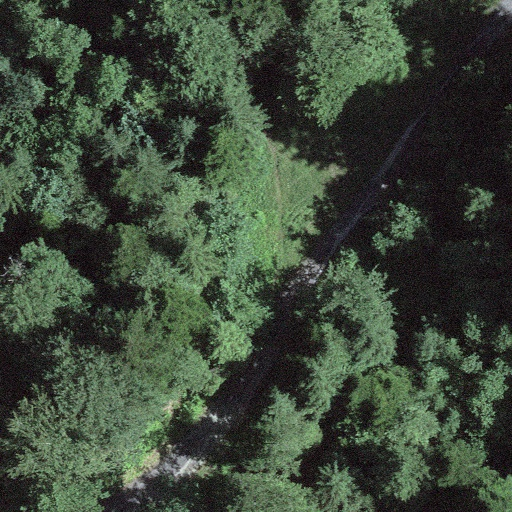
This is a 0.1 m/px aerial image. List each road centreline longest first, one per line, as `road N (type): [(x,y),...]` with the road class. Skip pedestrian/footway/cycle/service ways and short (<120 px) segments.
road 1 (track): [(126,511),(212,433),(354,189),(485,0)]
road 2 (track): [(354,189),(486,262),(511,265)]
